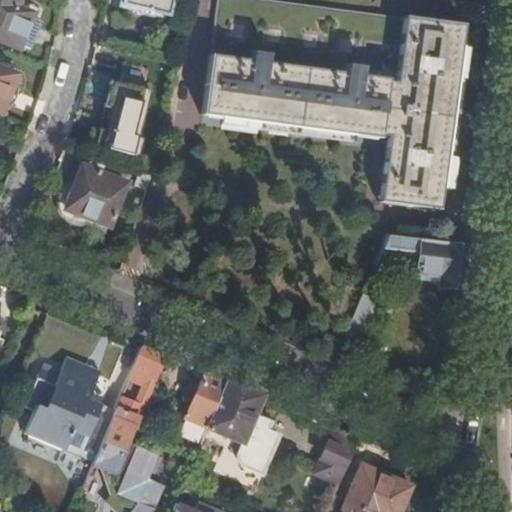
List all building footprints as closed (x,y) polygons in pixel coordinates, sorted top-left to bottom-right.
[(16,7),(17,0),(0,0),(0,40),(20,48),(33,14),(16,7)] [(36,6),(21,0),(17,0),(16,7),(33,14),(36,6)] [(123,0),(122,6),(169,18),(173,0),(123,0)] [(462,27),(259,0),(218,0),(203,117),(382,142),(382,140),(388,141),(381,202),(439,210),(462,27)] [(0,114),(17,75),(0,67),(0,114)] [(121,141),(91,133),(88,144),(137,158),(141,144),(134,142),(135,139),(122,136),(121,141)] [(86,168),(82,167),(65,210),(108,227),(125,184),(100,174),(102,166),(90,161),(86,168)] [(386,234),(372,267),(402,272),(406,251),(419,253),(416,273),(439,277),(438,286),(465,290),(471,246),(386,234)] [(361,295),(342,340),(332,363),(353,371),(363,345),(360,343),(359,339),(375,301),(361,295)] [(332,363),(342,340),(324,333),(315,355),(332,363)] [(161,355),(142,347),(129,380),(143,386),(147,388),(161,355)] [(167,358),(161,355),(147,388),(143,386),(136,405),(146,409),(167,358)] [(75,392),(89,398),(98,378),(63,363),(59,372),(80,381),(75,392)] [(71,493),(79,496),(90,472),(115,413),(88,401),(89,398),(75,392),(80,381),(59,372),(55,383),(51,392),(33,384),(21,414),(30,418),(21,440),(61,458),(55,470),(71,493)] [(37,374),(33,384),(51,392),(55,383),(37,374)] [(207,427),(226,382),(205,374),(187,418),(207,427)] [(253,416),(261,397),(226,382),(207,427),(206,430),(240,445),(235,457),(241,468),(260,477),(278,437),(267,432),(271,423),(253,416)] [(136,405),(121,398),(115,413),(90,472),(115,479),(109,489),(116,491),(109,506),(131,506),(127,511),(153,511),(164,489),(148,481),(142,478),(153,454),(127,443),(133,429),(137,430),(146,409),(136,405)] [(201,440),(206,430),(207,427),(187,418),(182,431),(201,440)] [(338,485),(358,439),(334,428),(315,475),(338,485)] [(153,454),(142,478),(148,481),(158,457),(153,454)] [(399,511),(410,488),(361,467),(341,511),(399,511)] [(188,511),(173,505),(170,511),(218,511),(196,503),(192,511),(188,511)]
